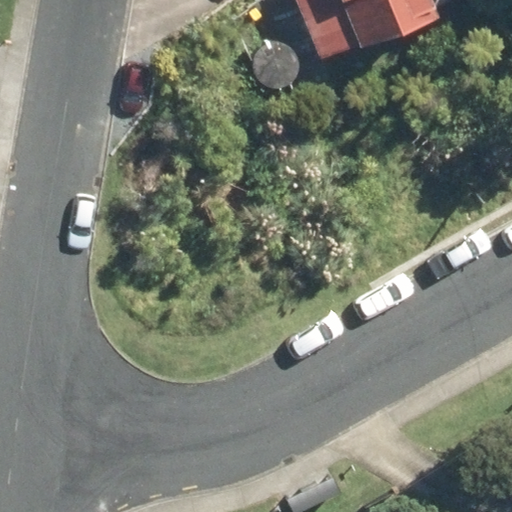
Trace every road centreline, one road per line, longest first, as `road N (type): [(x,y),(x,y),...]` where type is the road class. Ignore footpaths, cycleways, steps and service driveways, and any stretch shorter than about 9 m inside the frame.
road 1 (residential): [(511,289),(291,410),(203,434),(15,432)]
road 2 (residential): [(15,432),(76,0)]
